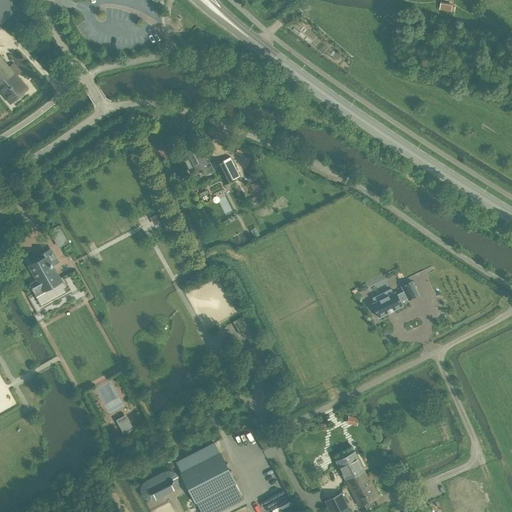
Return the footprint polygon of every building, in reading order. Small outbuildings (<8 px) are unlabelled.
[(0,91),(10,103),(27,89),(16,77),(21,72),(14,63),(9,67),(0,57),(0,91)] [(207,164),(201,152),(198,147),(191,151),(190,148),(181,153),(191,174),(201,169),(204,174),(213,170),(209,162),(207,164)] [(224,160),(214,165),(223,184),(233,179),(239,176),(234,166),(228,169),(224,160)] [(263,201),(260,194),(250,199),(253,205),(263,201)] [(162,222),(158,214),(150,217),(154,225),(162,222)] [(43,289),(59,280),(51,266),(56,263),(49,250),(43,254),(45,257),(30,265),(38,279),(29,284),(33,292),(42,287),(43,289)] [(395,290),(372,302),(373,303),(379,316),(396,308),(402,305),(401,302),(407,298),(409,301),(416,298),(419,296),(413,283),(412,281),(401,286),(403,289),(403,290),(396,294),(396,292),(395,290)] [(251,369),(262,364),(253,346),(243,351),(251,369)] [(119,425),(124,434),(133,429),(128,420),(119,425)] [(372,500),(377,497),(354,452),(336,461),(359,506),(364,504),(366,508),(368,508),(374,505),(374,504),(372,500)] [(219,454),(181,473),(196,502),(200,511),(217,511),(243,499),(234,482),(219,454)] [(330,511),(350,511),(341,493),(325,501),(330,511)]
